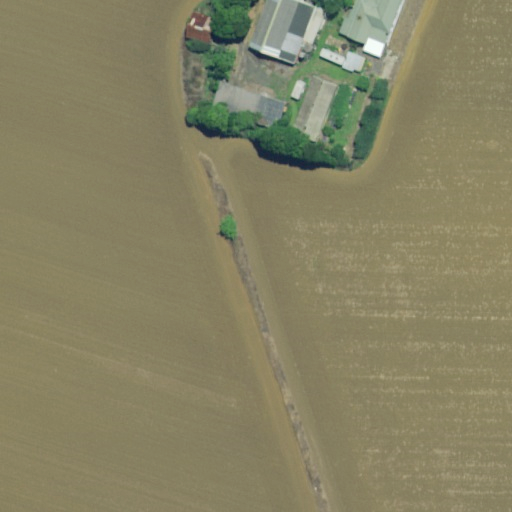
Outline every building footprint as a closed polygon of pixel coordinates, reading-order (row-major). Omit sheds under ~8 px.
[(319,9),(297,0),(270,0),(252,46),(297,64),(319,9)] [(406,0),(359,0),(352,18),(349,17),(343,33),(369,44),(366,50),(384,58),(406,0)] [(222,20),(199,11),(190,37),(213,45),(222,20)] [(323,56),(345,66),(344,68),(361,75),(368,59),(351,52),(348,58),(326,49),(323,56)] [(340,86),(316,76),(293,132),(317,142),(340,86)] [(308,84),(301,81),(294,96),(301,100),(308,84)] [(290,105),(223,83),(215,108),(281,131),(290,105)]
